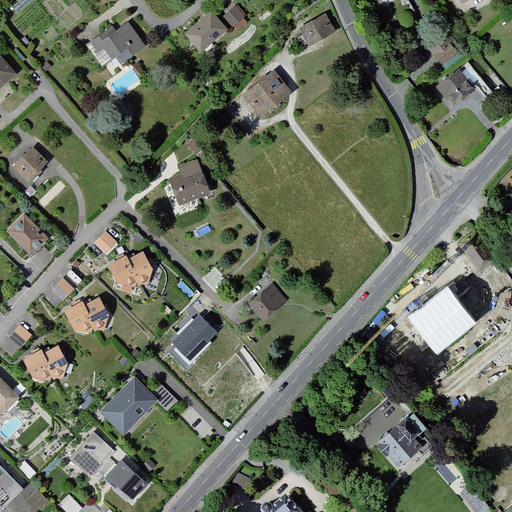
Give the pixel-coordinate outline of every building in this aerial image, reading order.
[(244,16),(235,7),(225,16),(233,26),(244,16)] [(225,31),(209,13),(184,36),(199,54),(225,31)] [(333,34),(323,16),(298,30),(308,48),(333,34)] [(110,28),(84,47),(100,68),(112,60),(118,67),(142,48),(125,25),(114,34),(110,28)] [(448,40),(433,53),(442,64),(458,51),(448,40)] [(0,88),(16,73),(0,57),(0,88)] [(436,89),(452,108),(473,91),(470,87),(482,78),(472,66),(461,76),(457,72),(436,89)] [(272,72),(242,95),(259,117),(289,95),(272,72)] [(48,161),(31,146),(12,166),(29,182),(48,161)] [(214,193),(203,165),(167,178),(178,206),(214,193)] [(48,235),(23,212),(5,231),(30,254),(48,235)] [(106,253),(119,241),(107,228),(94,240),(106,253)] [(456,245),(478,274),(494,262),(472,233),(456,245)] [(155,267),(143,248),(130,256),(127,252),(105,265),(116,283),(135,290),(138,283),(147,287),(155,267)] [(63,275),(52,287),(64,298),(75,286),(63,275)] [(286,301),(269,283),(248,302),(265,321),(286,301)] [(451,290),(414,321),(419,326),(405,338),(421,356),(433,346),(435,348),(473,315),(472,314),(482,305),(467,288),(457,296),(451,290)] [(113,313),(101,294),(88,302),(85,297),(63,311),(74,329),(93,336),(96,329),(105,332),(113,313)] [(219,327),(201,309),(173,338),(191,355),(219,327)] [(20,322),(9,335),(21,345),(32,332),(20,322)] [(69,362),(58,343),(45,351),(42,346),(20,359),(31,378),(50,385),(53,378),(62,381),(69,362)] [(132,374),(101,406),(125,430),(156,398),(132,374)] [(0,414),(20,394),(0,375),(0,414)] [(161,380),(152,390),(170,407),(179,398),(161,380)] [(404,418),(375,444),(397,468),(425,443),(404,418)] [(147,482),(90,431),(67,457),(88,477),(95,470),(130,501),(147,482)] [(324,447),(312,432),(303,440),(316,455),(324,447)] [(0,509),(24,485),(0,462),(0,509)] [(60,502),(69,511),(77,511),(84,505),(70,492),(60,502)] [(294,511),(283,500),(270,511),(268,509),(263,509),(259,511),(294,511)]
